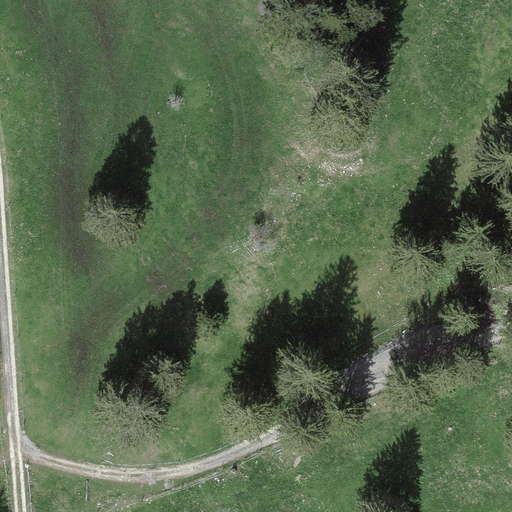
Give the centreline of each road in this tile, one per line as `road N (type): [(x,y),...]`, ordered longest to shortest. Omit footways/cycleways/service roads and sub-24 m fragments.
road 1 (track): [(15,442),(76,468),(180,471),(511,328)]
road 2 (track): [(20,511),(0,238)]
